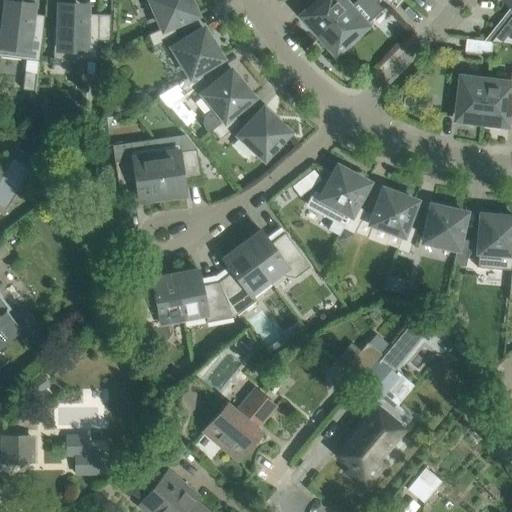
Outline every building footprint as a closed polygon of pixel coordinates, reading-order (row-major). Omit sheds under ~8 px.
[(150,0),(162,28),(172,24),(196,14),(189,0),(150,0)] [(322,0),(317,5),(316,4),(303,16),(308,21),(306,23),(318,36),(351,6),(357,0),(322,0)] [(357,0),(351,6),(318,36),(330,49),(332,47),(337,53),(350,41),(349,40),(355,35),(356,36),(368,25),(367,24),(384,9),(378,2),(379,0),(387,0),(392,3),(394,0),(357,0)] [(511,0),(506,0),(511,4),(511,16),(506,23),(492,42),(493,42),(511,44),(511,0)] [(33,4),(30,4),(5,1),(2,23),(0,23),(0,55),(39,61),(44,15),(43,15),(43,17),(32,15),(33,4)] [(97,60),(98,40),(97,40),(98,14),(97,14),(97,16),(86,16),(87,4),(84,4),(58,3),(58,26),(54,26),(53,59),(97,60)] [(110,14),(98,14),(97,40),(98,40),(110,40),(110,14)] [(172,24),(162,28),(148,34),(153,46),(177,35),(172,24)] [(172,47),(190,76),(198,70),(199,71),(221,57),(210,40),(207,42),(200,30),(172,47)] [(467,39),(466,51),(492,54),(493,42),(492,42),(467,39)] [(205,81),(199,71),(198,70),(190,76),(176,84),(183,94),(205,81)] [(24,73),(22,90),(35,92),(37,75),(24,73)] [(207,133),(212,129),(224,119),(232,113),(252,97),(239,81),(236,83),(227,73),(203,93),(215,108),(207,116),(205,117),(204,119),(203,121),(203,122),(203,124),(203,125),(203,127),(204,128),(205,130),(206,131),(207,133)] [(465,122),(483,124),(488,80),(463,77),(461,93),(463,94),(462,102),(460,102),(458,118),(465,119),(465,122)] [(511,82),(488,80),(483,124),(501,127),(501,124),(508,125),(510,110),(511,110),(511,82)] [(260,111),(239,134),(264,158),(288,131),(273,117),(270,120),(260,111)] [(239,122),(232,113),(224,119),(212,129),(219,139),(239,122)] [(200,175),(196,149),(184,134),(175,135),(177,150),(155,153),(161,197),(185,194),(182,178),(200,175)] [(20,136),(17,148),(40,155),(44,142),(20,136)] [(155,153),(133,156),(131,142),(112,145),(118,187),(136,185),(138,200),(161,197),(155,153)] [(340,232),(342,228),(355,205),(367,182),(349,172),(348,176),(336,169),(321,196),(314,192),(307,205),(333,218),(329,226),(340,232)] [(370,222),(402,234),(405,225),(406,225),(415,201),(396,193),(394,197),(382,192),(370,222)] [(355,205),(342,228),(353,233),(365,210),(355,205)] [(423,240),(456,247),(458,238),(459,238),(464,212),(445,208),(444,212),(430,209),(423,240)] [(477,266),(511,269),(511,250),(511,216),(495,216),(495,220),(481,218),(477,266)] [(314,244),(298,223),(288,230),(304,251),(314,244)] [(417,229),(406,225),(405,225),(402,234),(396,249),(408,253),(417,229)] [(260,230),(242,244),(268,280),(278,273),(282,278),(294,280),(311,268),(284,232),(270,243),(260,230)] [(470,240),(459,238),(458,238),(456,247),(453,263),(465,266),(470,240)] [(268,280),(242,244),(223,258),(232,271),(218,281),(234,319),(256,303),(249,294),(268,280)] [(234,319),(218,281),(200,284),(197,269),(174,273),(183,317),(206,313),(208,324),(234,319)] [(183,317),(174,273),(151,278),(154,293),(137,297),(142,323),(152,343),(167,340),(171,334),(168,320),(183,317)] [(0,299),(2,297),(0,294),(0,344),(20,329),(0,302),(0,299)] [(282,337),(267,347),(272,353),(277,353),(288,345),(282,337)] [(358,380),(376,359),(380,354),(368,343),(361,352),(351,344),(336,362),(358,380)] [(401,380),(376,359),(358,380),(384,401),(401,380)] [(256,427),(274,406),(254,389),(236,410),(227,402),(208,424),(242,454),(261,431),(256,427)] [(348,471),(365,485),(381,465),(375,460),(401,429),(376,409),(338,454),(352,465),(348,471)] [(44,429),(42,470),(103,473),(105,440),(86,440),(86,431),(44,429)] [(34,432),(0,433),(0,447),(0,461),(34,461),(34,432)] [(425,469),(408,490),(424,504),(442,482),(425,469)] [(189,488),(168,470),(142,502),(154,511),(207,511),(184,493),(189,488)]
